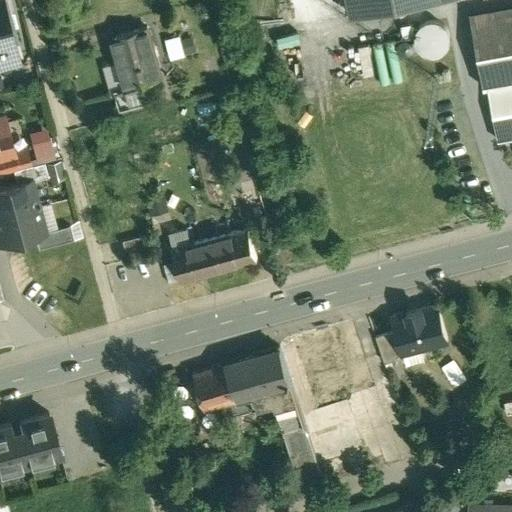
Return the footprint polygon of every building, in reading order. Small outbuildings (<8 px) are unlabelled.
[(0,0),(0,61),(16,57),(1,0),(0,0)] [(351,0),(354,11),(414,0),(351,0)] [(511,77),(483,83),(484,86),(488,85),(498,139),(511,136),(511,4),(470,12),(472,23),(511,15),(511,77)] [(511,15),(472,23),(483,83),(511,77),(511,15)] [(448,43),(450,36),(448,30),(444,24),(439,21),(432,20),(426,21),(420,25),(417,31),(416,37),(417,44),(421,49),(426,53),(433,54),(439,52),(445,49),(448,43)] [(147,25),(111,35),(125,85),(115,87),(120,107),(146,100),(141,80),(160,75),(147,25)] [(179,33),(166,37),(171,57),(184,53),(179,33)] [(3,113),(0,113),(0,155),(14,151),(14,150),(3,113)] [(47,126),(29,130),(31,138),(49,134),(47,126)] [(49,134),(31,138),(35,155),(53,150),(49,134)] [(14,151),(0,155),(0,170),(13,167),(30,163),(25,147),(14,150),(14,151)] [(60,157),(46,161),(50,178),(64,174),(60,157)] [(30,163),(13,167),(16,181),(30,177),(30,178),(47,174),(44,159),(30,163)] [(16,181),(0,185),(0,213),(37,203),(37,202),(38,201),(38,200),(36,200),(30,178),(30,177),(16,181)] [(37,203),(0,213),(0,241),(34,232),(44,230),(44,229),(37,203)] [(69,222),(44,229),(44,230),(34,232),(38,246),(73,236),(69,222)] [(248,226),(171,247),(180,279),(257,258),(248,226)] [(144,234),(123,238),(125,250),(147,245),(144,234)] [(438,303),(392,316),(396,330),(402,353),(403,353),(448,340),(438,303)] [(396,330),(375,335),(384,362),(404,356),(403,353),(402,353),(396,330)] [(280,346),(279,346),(225,361),(193,372),(193,373),(194,373),(205,408),(222,402),(231,424),(233,423),(232,423),(241,419),(238,412),(274,401),(301,482),(322,475),(318,463),(291,381),(280,346)] [(12,427),(10,422),(0,424),(0,467),(60,451),(49,411),(19,420),(20,425),(12,427)] [(187,473),(161,480),(167,501),(169,506),(194,499),(187,473)] [(511,511),(511,503),(469,503),(469,511),(511,511)]
